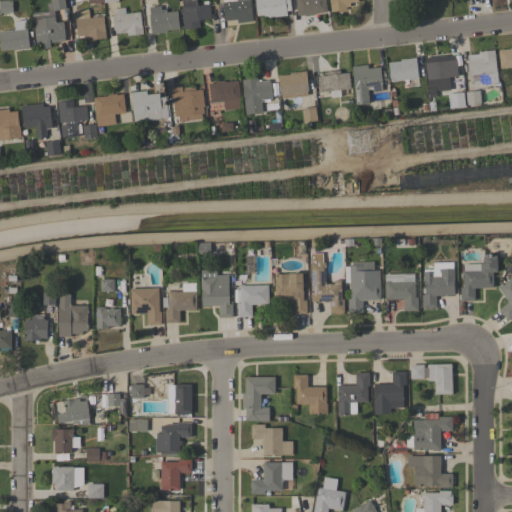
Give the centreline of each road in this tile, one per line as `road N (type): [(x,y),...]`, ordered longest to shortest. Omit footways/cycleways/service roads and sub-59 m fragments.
road 1 (residential): [(0,81),(511,22)]
road 2 (residential): [(221,344),(481,341)]
road 3 (residential): [(0,387),(221,344)]
road 4 (residential): [(482,511),(481,341)]
road 5 (residential): [(223,511),(221,344)]
road 6 (residential): [(18,511),(18,382)]
